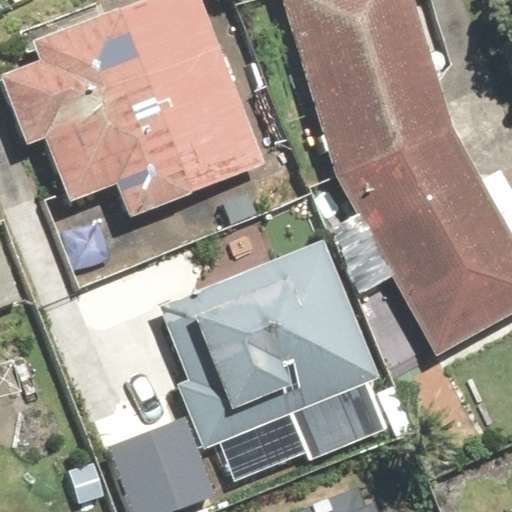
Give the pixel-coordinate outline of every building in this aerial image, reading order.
[(265,168),(198,0),(147,0),(35,44),(44,65),(3,81),(29,147),(49,139),(76,205),(117,189),(130,221),(265,168)] [(418,0),(288,0),(338,176),(359,216),(334,229),(367,293),(396,278),(437,358),(511,319),(511,168),(511,167),(485,181),(458,128),(418,0)] [(0,312),(25,302),(0,240),(0,239),(0,312)] [(379,381),(325,244),(162,309),(177,346),(208,334),(236,405),(252,399),(264,428),(311,410),(316,422),(326,418),(332,435),(381,415),(369,385),(379,381)] [(208,511),(220,508),(189,425),(132,447),(157,511),(208,511)] [(292,477),(276,434),(220,455),(236,498),(292,477)]
